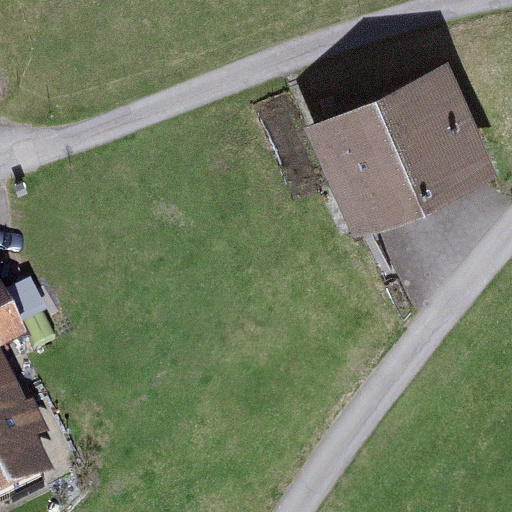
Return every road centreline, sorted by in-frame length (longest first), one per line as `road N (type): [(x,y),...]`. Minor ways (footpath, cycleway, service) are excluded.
road 1 (residential): [(511,12),(0,174)]
road 2 (unclassified): [(511,267),(330,511)]
